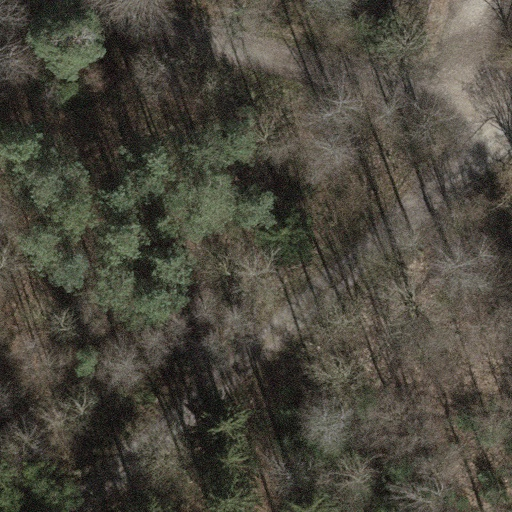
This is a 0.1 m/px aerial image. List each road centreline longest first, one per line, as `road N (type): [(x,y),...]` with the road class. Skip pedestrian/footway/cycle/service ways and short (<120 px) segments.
road 1 (track): [(74,511),(511,116)]
road 2 (track): [(98,0),(199,41),(511,111)]
